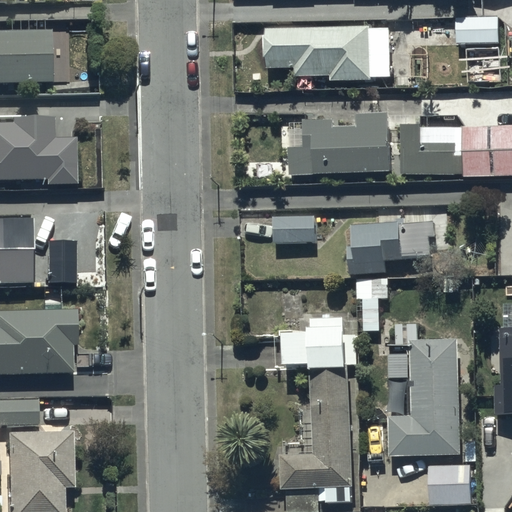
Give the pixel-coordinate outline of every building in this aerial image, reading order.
[(494,20),(450,21),(451,49),(495,48),(494,20)] [(360,29),(255,31),(256,77),(287,76),(287,83),(324,82),(324,87),(366,86),(365,82),(386,82),(385,34),(360,35),(360,29)] [(0,89),(53,89),(51,36),(0,36),(0,89)] [(385,179),(383,133),(395,133),(396,179),(456,178),(456,182),(511,180),(511,130),(418,133),(417,117),(383,118),(350,118),(351,131),(334,132),(334,125),(297,126),(297,154),(281,154),(283,182),(385,179)] [(0,185),(46,185),(46,190),(77,190),(76,143),(54,143),(54,122),(11,122),(11,129),(0,129),(0,185)] [(317,246),(316,218),(273,220),(274,248),(317,246)] [(0,288),(36,286),(33,221),(0,222),(0,288)] [(429,240),(435,240),(434,224),(349,229),(351,255),(345,255),(346,277),(385,276),(384,264),(405,263),(405,260),(430,259),(429,240)] [(77,247),(47,247),(47,289),(77,289),(77,247)] [(388,282),(353,283),(354,321),(347,322),(347,337),(355,337),(355,335),(379,335),(378,303),(388,303),(388,282)] [(78,316),(0,316),(0,379),(74,378),(74,352),(78,351),(78,316)] [(279,493),(287,493),(287,511),(319,511),(320,503),(324,503),(325,506),(349,506),(349,491),(350,491),(348,424),(345,321),(309,321),(309,332),(270,334),(272,374),(303,373),(304,376),(310,375),(313,458),(278,459),(279,493)] [(511,326),(499,327),(500,385),(494,385),(495,415),(511,414),(511,326)] [(453,459),(451,343),(442,344),(442,336),(432,336),(432,345),(403,345),(405,421),(382,422),(382,460),(453,459)] [(38,404),(0,404),(0,432),(39,432),(38,404)] [(73,440),(12,439),(8,439),(9,511),(63,511),(64,494),(72,495),(73,440)] [(431,470),(431,508),(471,508),(471,470),(431,470)]
